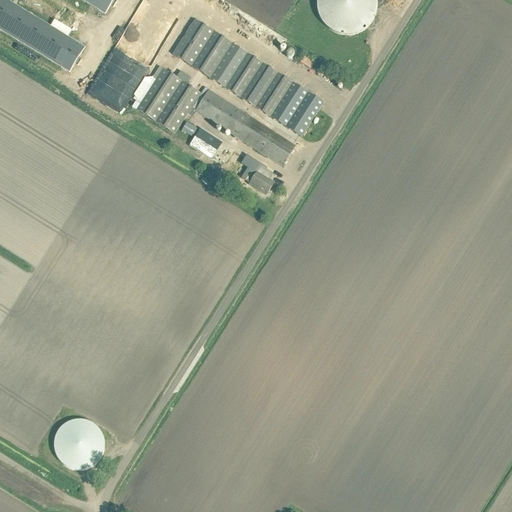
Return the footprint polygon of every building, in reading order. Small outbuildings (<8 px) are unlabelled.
[(3,0),(0,0),(0,32),(69,74),(85,49),(3,0)] [(79,0),(105,16),(114,0),(79,0)] [(316,0),(317,1),(316,5),(316,8),(317,12),(318,15),(319,19),(321,22),(323,25),(325,27),(328,30),(331,32),(334,33),(337,35),(341,36),(344,36),(348,36),(352,36),(355,35),(358,34),(362,32),(365,30),(367,28),(370,25),(372,22),(374,19),(375,16),(376,12),(377,9),(377,5),(376,2),(375,0),(316,0)] [(301,139),(323,105),(194,23),(172,57),(301,139)] [(88,61),(83,74),(80,72),(76,82),(85,86),(94,64),(88,61)] [(120,114),(144,72),(138,69),(114,111),(120,114)] [(109,81),(103,79),(94,105),(106,109),(119,72),(113,70),(109,81)] [(174,135),(201,95),(163,71),(137,111),(174,135)] [(188,86),(190,82),(180,75),(177,79),(188,86)] [(283,169),(296,148),(209,92),(196,113),(283,169)] [(197,132),(186,125),(181,132),(192,140),(197,132)] [(212,161),(222,144),(200,130),(189,146),(212,161)] [(179,141),(173,150),(194,166),(201,158),(179,141)] [(268,181),(272,175),(265,170),(261,177),(257,174),(249,186),(266,197),(274,185),(268,181)] [(241,189),(237,195),(250,204),(254,199),(241,189)] [(82,424),(77,424),(73,424),(69,425),(65,427),(61,430),(58,433),(55,436),(54,440),(52,445),(52,449),(52,453),(54,458),(55,462),(58,465),(61,468),(65,471),(69,473),(73,474),(77,474),(82,474),(86,473),(90,471),(94,468),(97,465),(99,462),(101,458),(102,453),(103,449),(102,445),(101,440),(99,436),(97,433),(94,430),(90,427),(86,425),(82,424)]
